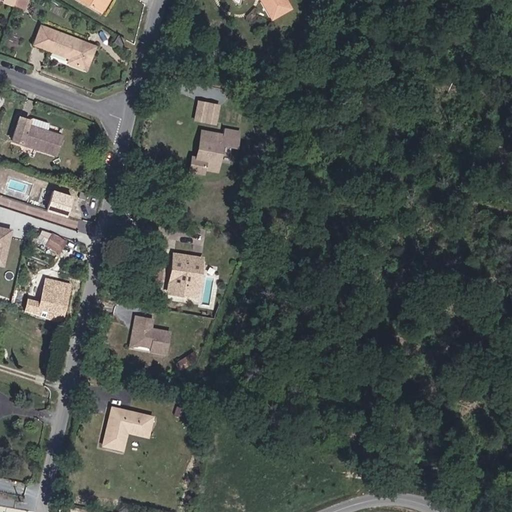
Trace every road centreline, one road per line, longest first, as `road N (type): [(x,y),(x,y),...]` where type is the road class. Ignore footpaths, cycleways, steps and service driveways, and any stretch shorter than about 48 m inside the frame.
road 1 (residential): [(40,511),(127,119)]
road 2 (residential): [(0,72),(127,119)]
road 3 (residential): [(127,119),(161,0)]
